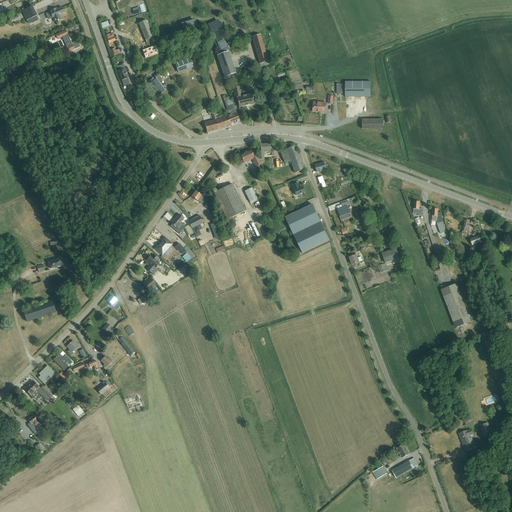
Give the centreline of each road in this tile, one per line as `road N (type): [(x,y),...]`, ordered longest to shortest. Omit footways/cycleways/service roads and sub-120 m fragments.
road 1 (unclassified): [(448,511),(420,435),(382,368),(300,140)]
road 2 (unclassified): [(0,397),(102,292),(205,142)]
road 3 (tertiary): [(300,140),(503,214)]
road 4 (residential): [(130,111),(112,97),(76,0)]
